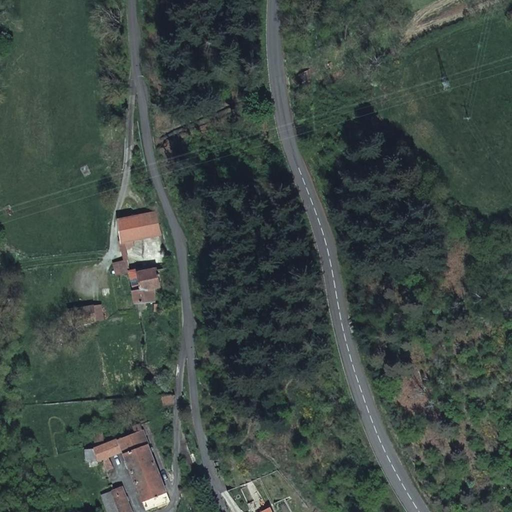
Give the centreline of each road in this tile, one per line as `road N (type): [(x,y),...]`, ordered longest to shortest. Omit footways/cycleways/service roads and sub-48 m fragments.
road 1 (secondary): [(278,0),(275,48),(287,132),(358,379),(418,511)]
road 2 (residential): [(137,0),(135,79),(196,254),(200,486),(218,511)]
